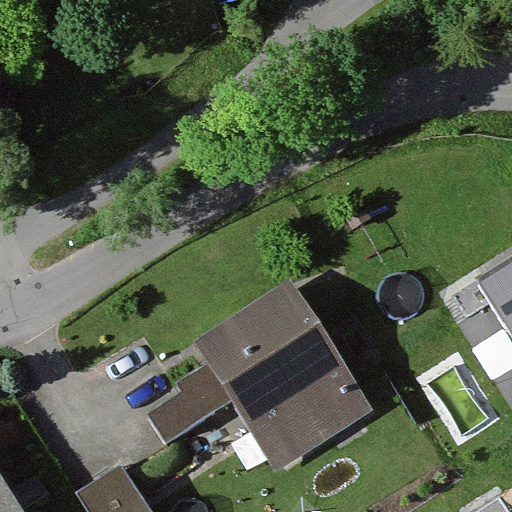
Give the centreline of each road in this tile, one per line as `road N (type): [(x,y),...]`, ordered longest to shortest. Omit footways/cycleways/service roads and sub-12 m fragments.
road 1 (tertiary): [(0,307),(116,259),(276,157),(404,94),(511,80)]
road 2 (residential): [(321,0),(304,30),(248,88),(0,254)]
